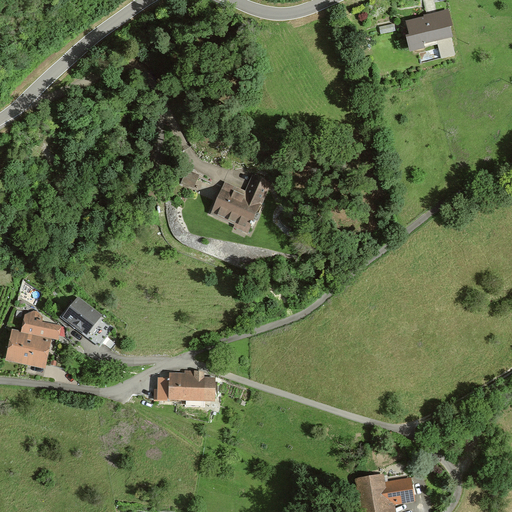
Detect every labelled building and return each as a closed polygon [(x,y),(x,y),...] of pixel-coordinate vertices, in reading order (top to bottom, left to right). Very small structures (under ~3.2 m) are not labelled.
[(443,40),(450,38),(448,29),(450,29),(446,12),(436,15),(437,17),(407,24),(410,38),(409,38),(411,47),(436,41),(436,42),(443,40)] [(437,48),(438,48),(418,54),(420,64),(440,59),(441,60),(448,58),(445,46),(437,48)] [(224,183),(211,208),(249,227),(268,191),(250,182),(244,193),(224,183)] [(114,328),(77,300),(64,317),(86,334),(88,331),(103,342),(114,328)] [(34,334),(48,337),(50,326),(37,324),(34,334)] [(13,337),(9,358),(42,364),(47,340),(33,337),(33,341),(13,337)] [(202,373),(194,372),(184,372),(184,379),(168,379),(168,380),(167,380),(166,381),(159,381),(158,391),(155,391),(155,401),(168,401),(169,399),(213,400),(214,380),(202,380),(202,373)] [(381,486),(379,476),(357,479),(362,511),(387,511),(386,505),(413,500),(409,481),(381,486)]
